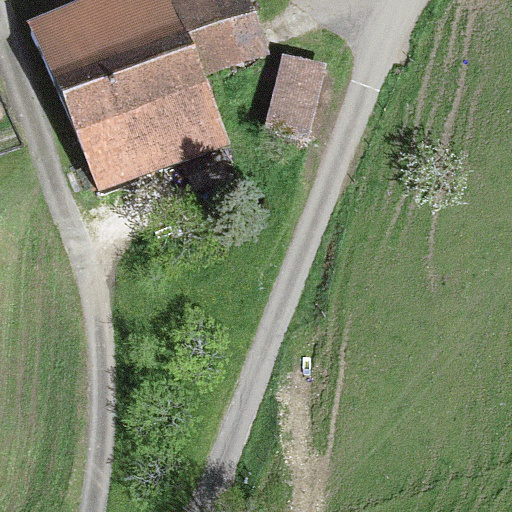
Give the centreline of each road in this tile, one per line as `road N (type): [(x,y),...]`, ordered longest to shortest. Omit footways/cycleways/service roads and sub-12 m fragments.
road 1 (unclassified): [(196,511),(397,0)]
road 2 (track): [(305,511),(285,273)]
